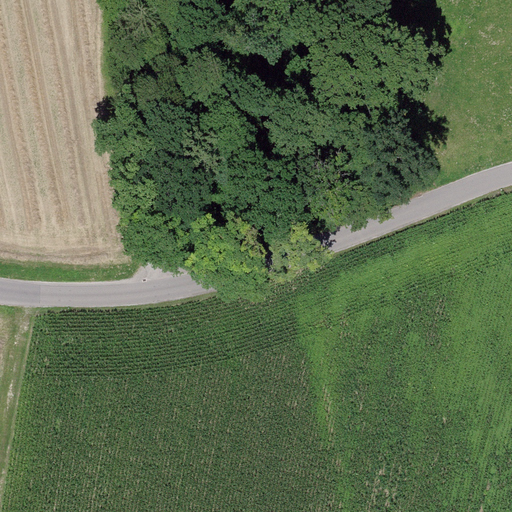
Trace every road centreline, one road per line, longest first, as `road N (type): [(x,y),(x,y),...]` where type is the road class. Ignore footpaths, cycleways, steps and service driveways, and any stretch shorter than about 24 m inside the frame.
road 1 (unclassified): [(511,174),(309,252),(161,290),(57,298),(0,293)]
road 2 (track): [(123,0),(125,93),(161,290)]
